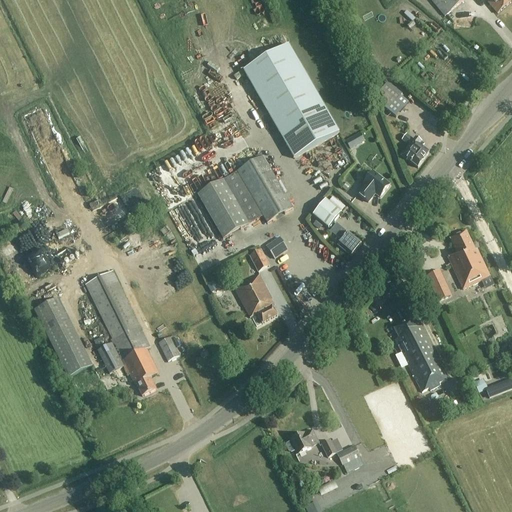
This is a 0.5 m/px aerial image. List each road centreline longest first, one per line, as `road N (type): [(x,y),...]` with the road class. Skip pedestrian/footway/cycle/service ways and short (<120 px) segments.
road 1 (tertiary): [(29,511),(151,462),(236,408),(308,338),(443,170)]
road 2 (unclassified): [(511,286),(461,186),(443,170)]
